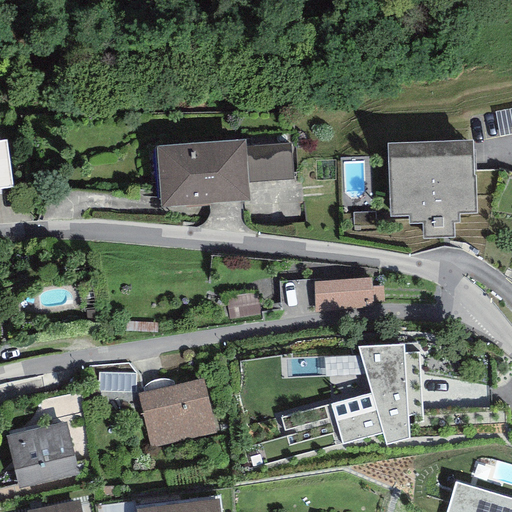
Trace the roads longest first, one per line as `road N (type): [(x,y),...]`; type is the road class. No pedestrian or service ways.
road 1 (residential): [(0,235),(100,232),(398,263),(445,277),(476,302)]
road 2 (residential): [(476,302),(453,314),(232,333),(0,375)]
